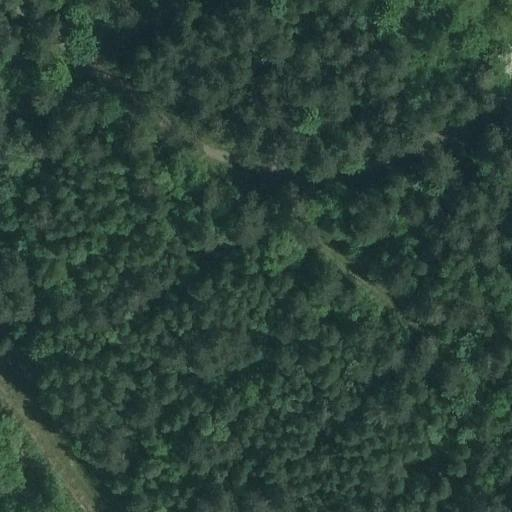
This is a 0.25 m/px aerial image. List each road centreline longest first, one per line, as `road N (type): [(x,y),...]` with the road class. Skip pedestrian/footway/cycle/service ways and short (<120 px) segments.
road 1 (track): [(13,0),(166,120),(228,156),(282,164),(397,144),(511,97)]
road 2 (track): [(511,381),(461,355),(242,180),(228,156)]
road 3 (track): [(172,0),(0,124)]
road 4 (track): [(117,511),(0,348)]
